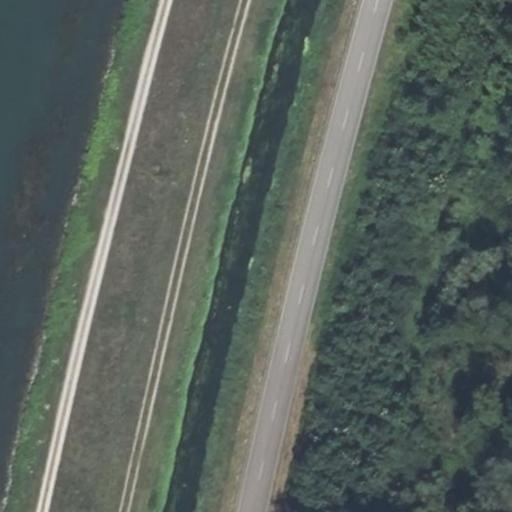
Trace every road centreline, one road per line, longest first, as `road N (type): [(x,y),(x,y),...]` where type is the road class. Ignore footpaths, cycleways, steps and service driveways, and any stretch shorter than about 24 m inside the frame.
road 1 (tertiary): [(380,0),(263,511)]
road 2 (track): [(245,0),(203,127),(133,511)]
road 3 (track): [(137,0),(30,511)]
